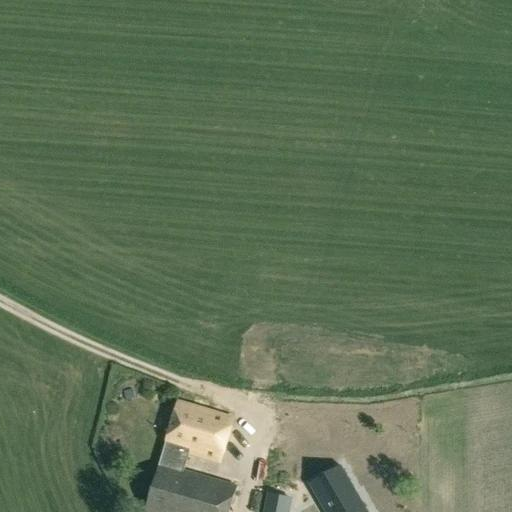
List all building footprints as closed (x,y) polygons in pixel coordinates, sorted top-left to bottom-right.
[(284,357),(273,409),(326,420),(328,413),(393,426),(402,381),(284,357)] [(228,511),(236,489),(184,474),(190,454),(219,463),(231,422),(178,405),(145,511),(228,511)] [(461,511),(459,407),(423,408),(425,511),(461,511)] [(310,483),(310,482),(308,482),(325,511),(366,511),(339,464),(338,465),(339,467),(310,483)] [(288,511),(277,510),(280,498),(268,495),(264,511),(288,511)]
